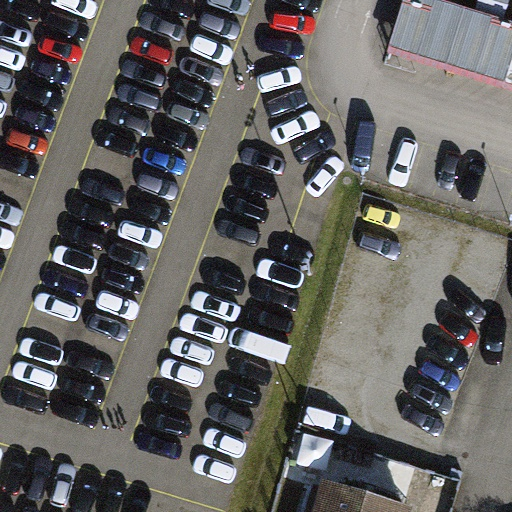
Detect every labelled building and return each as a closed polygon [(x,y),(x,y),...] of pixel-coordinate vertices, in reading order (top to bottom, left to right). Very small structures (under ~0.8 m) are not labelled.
[(404,0),(389,50),(511,87),(511,24),(430,0),(404,0)] [(509,0),(479,0),(476,12),(503,21),(509,0)] [(441,330),(489,342),(511,247),(511,240),(465,230),(441,330)] [(328,359),(311,416),(354,429),(371,372),(328,359)] [(310,511),(407,511),(408,510),(318,486),(310,511)]
